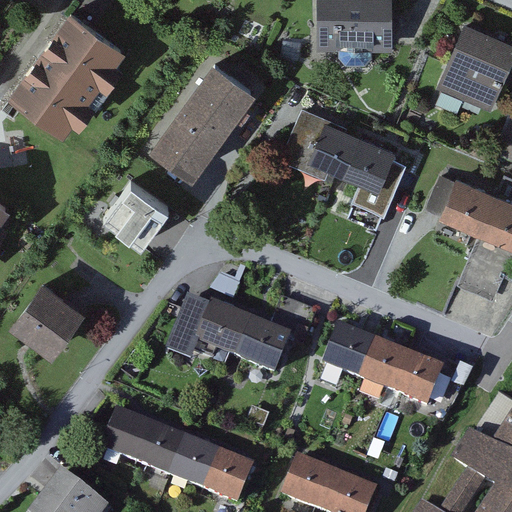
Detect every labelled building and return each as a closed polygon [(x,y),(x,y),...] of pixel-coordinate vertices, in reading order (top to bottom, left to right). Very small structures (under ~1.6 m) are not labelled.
[(389,0),(319,0),(320,47),(391,45),(389,0)] [(130,54),(71,12),(12,94),(71,136),(130,54)] [(511,64),(511,44),(467,27),(442,90),(494,110),(511,64)] [(258,96),(216,65),(155,148),(198,179),(258,96)] [(398,149),(334,124),(317,167),(381,192),(398,149)] [(170,193),(134,167),(106,205),(142,232),(170,193)] [(511,201),(467,184),(450,228),(511,251),(511,201)] [(0,227),(13,209),(0,199),(0,227)] [(87,313),(48,285),(15,331),(54,359),(87,313)] [(283,333),(208,304),(193,344),(267,373),(283,333)] [(437,366),(333,326),(317,367),(421,408),(437,366)] [(511,511),(511,401),(487,438),(468,425),(444,460),(461,471),(435,509),(419,498),(408,511),(511,511)] [(185,436),(119,411),(103,453),(168,479),(185,436)] [(254,463),(185,436),(168,479),(237,506),(254,463)] [(362,511),(374,484),(299,455),(284,493),(320,507),(329,511),(332,511),(362,511)] [(100,511),(107,504),(64,470),(31,511),(100,511)]
